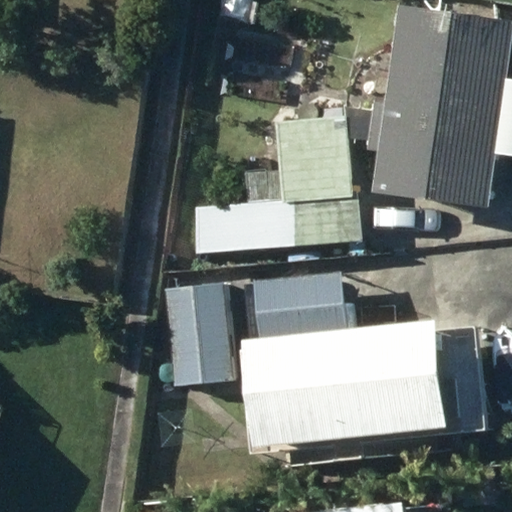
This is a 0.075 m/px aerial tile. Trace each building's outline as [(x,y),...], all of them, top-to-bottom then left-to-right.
[(350,120),(289,125),(295,209),(266,211),(269,248),(292,247),(292,252),(376,245),(373,199),(367,199),(363,144),(385,146),(383,154),(404,157),(398,201),(511,215),(511,27),(421,16),(409,110),(386,107),(385,113),(352,109),(350,120)] [(266,289),(273,348),(264,349),(275,458),(472,437),(461,330),(360,340),(354,280),(266,289)] [(237,290),(177,297),(187,390),(247,384),(237,290)] [(0,474),(16,459),(0,442),(0,409),(6,404),(0,398),(0,474)] [(237,452),(204,458),(212,499),(245,493),(237,452)]
